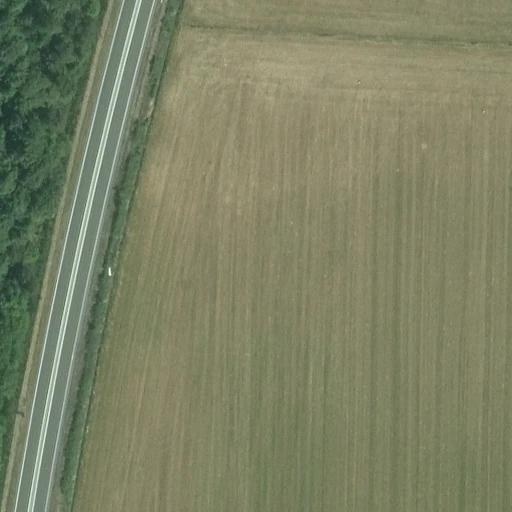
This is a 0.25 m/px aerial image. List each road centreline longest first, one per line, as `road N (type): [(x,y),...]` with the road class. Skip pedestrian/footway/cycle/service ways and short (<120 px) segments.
road 1 (trunk): [(30,511),(78,245),(140,0)]
road 2 (track): [(0,270),(28,200),(0,99)]
